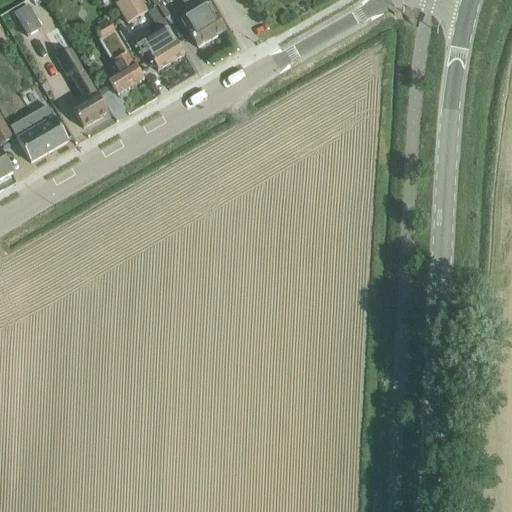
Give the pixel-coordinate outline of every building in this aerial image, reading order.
[(130,0),(117,8),(129,27),(148,16),(137,0),(130,0)] [(224,34),(204,0),(183,0),(183,1),(192,17),(182,23),(189,35),(198,50),(224,34)] [(14,17),(27,39),(41,31),(28,8),(14,17)] [(147,14),(161,37),(143,48),(159,75),(185,59),(155,9),(147,14)] [(99,43),(119,76),(109,82),(118,97),(143,82),(109,25),(96,33),(101,41),(99,43)] [(0,45),(10,39),(2,26),(0,27),(0,45)] [(80,106),(72,112),(83,131),(108,116),(71,53),(65,56),(61,49),(54,53),(59,60),(58,61),(67,77),(69,76),(81,97),(76,100),(80,106)] [(48,109),(12,130),(32,165),(68,145),(48,109)] [(0,114),(0,144),(2,148),(15,140),(0,114)] [(0,180),(12,174),(0,151),(0,180)]
